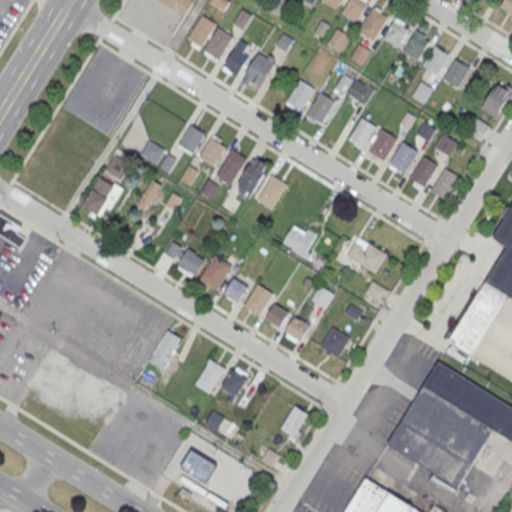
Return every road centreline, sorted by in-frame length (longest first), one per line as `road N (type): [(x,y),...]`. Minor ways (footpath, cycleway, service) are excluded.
road 1 (residential): [(446,238),(63,0)]
road 2 (residential): [(511,132),(274,511)]
road 3 (residential): [(342,405),(0,193)]
road 4 (secondary): [(141,511),(0,427)]
road 5 (secondary): [(68,0),(0,110)]
